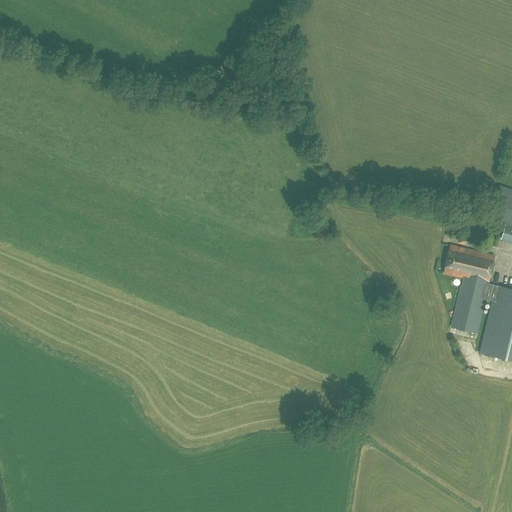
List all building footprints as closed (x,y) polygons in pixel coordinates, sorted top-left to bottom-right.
[(511,218),(511,189),(500,186),(491,212),(511,218)] [(484,212),(488,198),(463,192),(460,205),(484,212)] [(511,224),(506,223),(502,238),(511,241),(511,224)] [(451,245),(445,273),(454,275),(455,277),(460,279),(462,277),(465,278),(489,283),(496,256),(451,245)] [(489,283),(465,278),(453,327),(477,333),(485,299),(489,283)] [(489,283),(485,299),(493,301),(497,285),(489,283)] [(511,288),(497,285),(480,352),(511,360),(511,288)]
